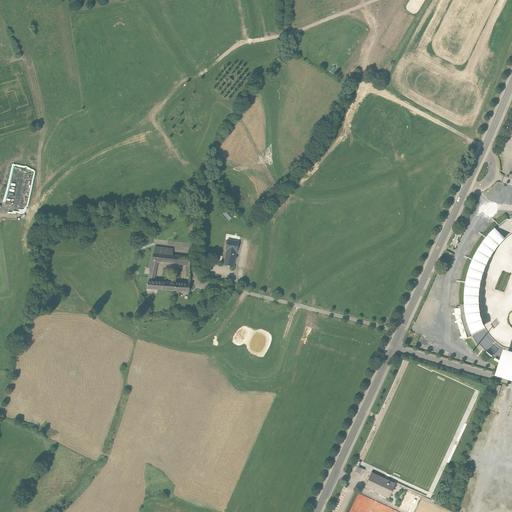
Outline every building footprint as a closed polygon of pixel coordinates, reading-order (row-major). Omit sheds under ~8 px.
[(229,220),(232,217),(225,210),(221,213),(229,220)] [(491,354),(500,362),(504,350),(495,342),(490,335),(485,328),(482,320),(480,312),(480,304),(480,296),(480,288),(481,280),(484,272),(487,265),(491,258),(495,251),(500,245),(506,239),(511,233),(511,216),(509,218),(495,228),(489,235),(483,243),(478,250),(473,259),(470,267),(467,277),(465,285),(464,295),(464,304),(460,304),(463,319),(469,336),(474,335),(482,346),(491,354)] [(224,265),(233,267),(234,261),(234,258),(236,251),(237,251),(239,243),(227,240),(225,249),(227,249),(224,265)] [(186,278),(190,277),(189,258),(184,257),(172,255),(173,249),(154,247),(153,253),(153,255),(152,261),(158,262),(186,265),(186,278)] [(146,289),(189,291),(189,282),(184,281),(184,284),(154,282),(158,262),(152,261),(148,281),(146,289)] [(511,352),(504,350),(498,367),(497,373),(496,376),(511,380),(511,352)] [(354,465),(352,471),(362,475),(364,470),(359,467),(354,465)] [(371,473),(364,487),(388,498),(395,484),(371,473)]
